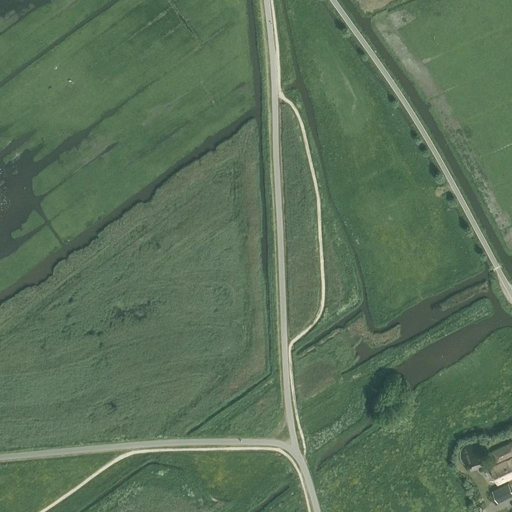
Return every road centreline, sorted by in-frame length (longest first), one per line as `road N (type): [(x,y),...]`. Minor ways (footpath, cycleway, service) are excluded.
road 1 (unknown): [(270,0),(280,97),(294,106),(318,205),(323,302),(318,319),(290,345),(300,461)]
road 2 (unclassified): [(511,294),(415,119),(332,0)]
road 3 (unknown): [(43,511),(124,455),(257,448),(286,458),(308,511)]
